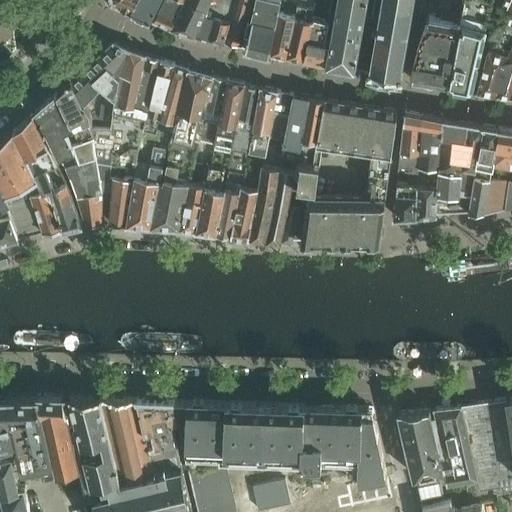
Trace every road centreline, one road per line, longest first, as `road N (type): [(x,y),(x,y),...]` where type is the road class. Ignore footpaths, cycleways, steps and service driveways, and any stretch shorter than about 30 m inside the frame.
road 1 (residential): [(511,238),(89,235),(0,256)]
road 2 (residential): [(68,16),(250,69),(511,119)]
road 3 (unclassified): [(0,375),(379,383)]
road 4 (residential): [(379,383),(511,373)]
road 5 (residential): [(379,383),(406,511)]
